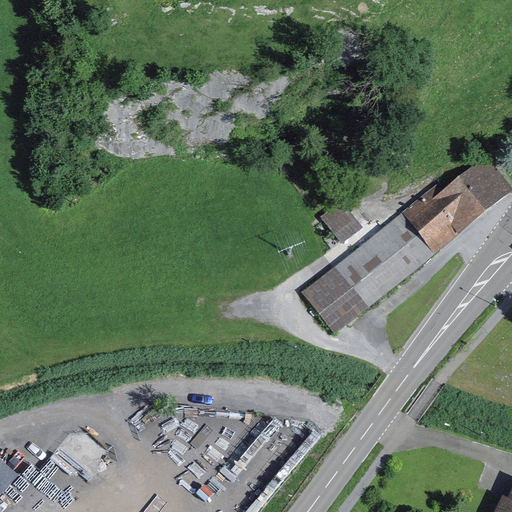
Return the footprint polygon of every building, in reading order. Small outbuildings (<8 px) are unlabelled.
[(511,195),(511,191),(485,157),(443,190),(439,185),(300,294),(333,336),(511,195)] [(341,202),(320,218),(341,245),(362,229),(341,202)] [(280,430),(308,451),(327,426),(299,405),(280,430)] [(0,458),(0,496),(19,476),(0,458)] [(511,511),(511,486),(505,501),(499,499),(493,511),(511,511)] [(99,511),(83,499),(72,511),(99,511)]
